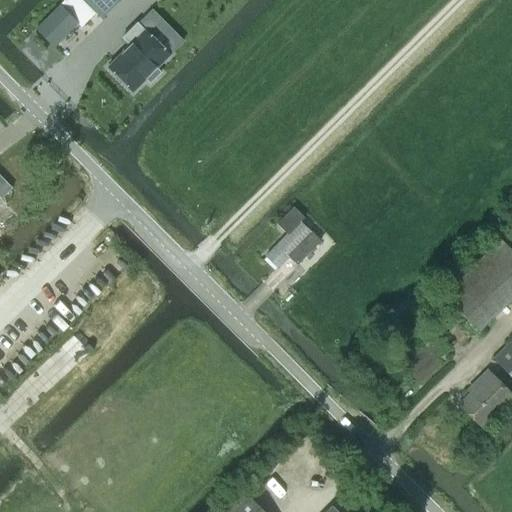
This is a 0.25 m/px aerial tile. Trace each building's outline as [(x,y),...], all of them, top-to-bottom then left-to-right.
[(77,24),(81,27),(94,14),(80,0),(65,0),(36,30),(54,47),(77,24)] [(82,0),(99,17),(116,0),(82,0)] [(129,46),(107,67),(132,93),(145,80),(149,84),(160,73),(156,69),(169,56),(144,31),(143,31),(136,24),(122,39),(129,46)] [(293,208),(276,225),(286,235),(265,257),(277,268),(290,255),(298,263),(318,242),(299,223),(304,219),(293,208)] [(511,300),(511,228),(501,240),(500,239),(442,294),(479,332),(511,300)] [(460,346),(473,334),(453,313),(440,326),(460,346)] [(511,341),(493,360),(511,379),(511,341)] [(474,384),(477,387),(458,405),(481,428),(511,397),(487,371),(474,384)] [(264,511),(243,491),(221,511),(264,511)]
